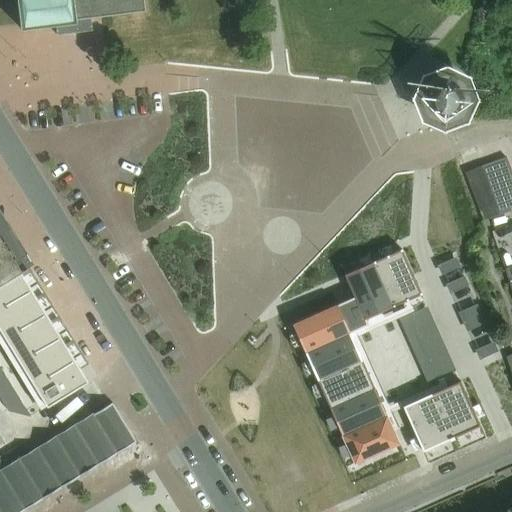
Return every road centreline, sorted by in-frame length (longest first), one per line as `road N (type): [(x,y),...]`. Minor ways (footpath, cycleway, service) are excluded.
road 1 (tertiary): [(231,511),(0,129)]
road 2 (residential): [(376,511),(511,453)]
